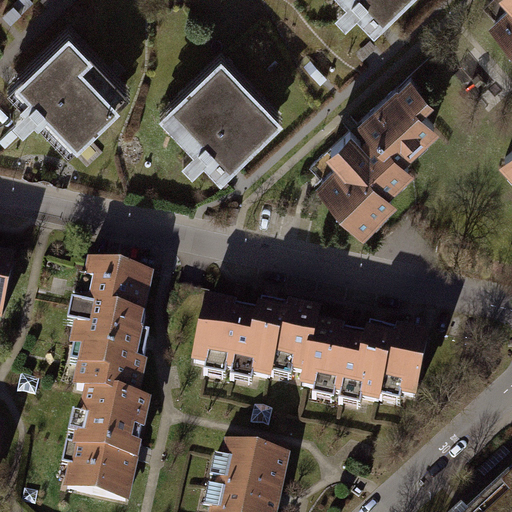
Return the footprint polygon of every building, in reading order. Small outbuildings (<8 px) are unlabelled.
[(350,0),(379,29),(408,0),(350,0)] [(511,9),(496,24),(511,41),(511,9)] [(16,87),(76,150),(138,91),(78,28),(16,87)] [(166,115),(227,177),(289,118),(228,55),(166,115)] [(443,128),(427,110),(439,99),(418,76),(335,153),(345,165),(323,185),(364,230),(400,197),(394,191),(417,171),(407,161),(443,128)] [(0,326),(7,328),(20,266),(0,261),(0,326)] [(157,281),(91,264),(83,297),(87,298),(80,326),(87,327),(82,346),(142,362),(154,315),(148,314),(157,281)] [(316,379),(328,323),(330,309),(300,303),(297,316),(270,310),(268,320),(243,315),(245,305),(216,299),(202,365),(216,368),(213,384),(259,394),(261,381),(282,385),(285,373),(316,379)] [(352,328),(328,323),(316,379),(313,393),(375,406),(378,395),(413,403),(415,392),(428,395),(441,330),(407,323),(404,339),(382,335),(380,346),(350,339),(352,328)] [(142,362),(82,346),(76,369),(86,372),(81,395),(94,398),(81,447),(74,445),(68,466),(80,469),(74,491),(125,504),(137,458),(145,460),(159,407),(140,402),(150,364),(142,362)] [(0,475),(10,431),(0,428),(0,475)] [(215,511),(283,511),(294,463),(229,449),(215,511)] [(511,511),(511,469),(464,511),(511,511)]
